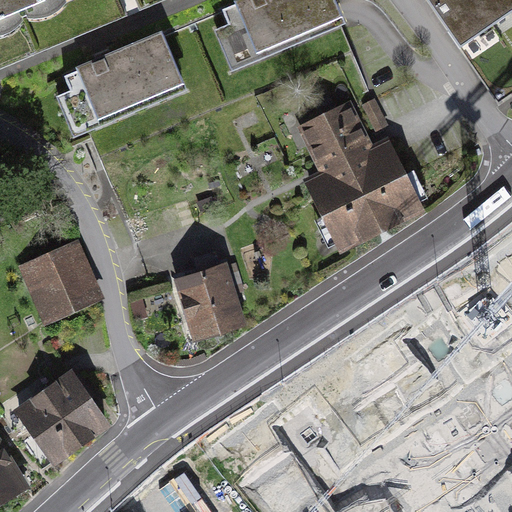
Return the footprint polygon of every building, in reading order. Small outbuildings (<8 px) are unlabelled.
[(0,0),(0,29),(71,0),(0,0)] [(341,0),(246,0),(226,9),(232,25),(219,31),(236,73),(352,25),(341,0)] [(473,0),(427,0),(462,50),(493,29),(473,0)] [(511,0),(473,0),(493,29),(511,15),(511,0)] [(169,36),(67,78),(74,94),(60,100),(78,142),(193,94),(169,36)] [(340,248),(425,208),(394,144),(376,153),(354,108),(304,131),(326,176),(310,184),(340,248)] [(75,242),(24,266),(52,325),(103,301),(75,242)] [(227,265),(179,279),(195,337),(244,323),(227,265)] [(104,420),(73,376),(23,411),(54,455),(104,420)] [(0,494),(22,481),(0,445),(0,494)]
